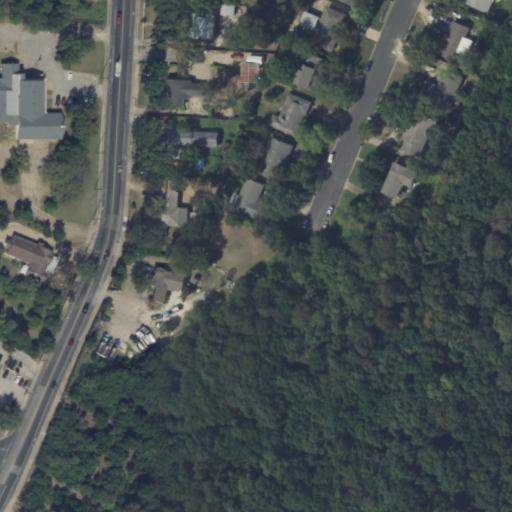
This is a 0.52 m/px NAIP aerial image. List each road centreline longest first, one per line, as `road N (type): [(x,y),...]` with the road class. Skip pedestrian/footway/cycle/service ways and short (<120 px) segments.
road 1 (tertiary): [(123,0),(109,229),(13,456)]
road 2 (residential): [(305,246),(405,0)]
